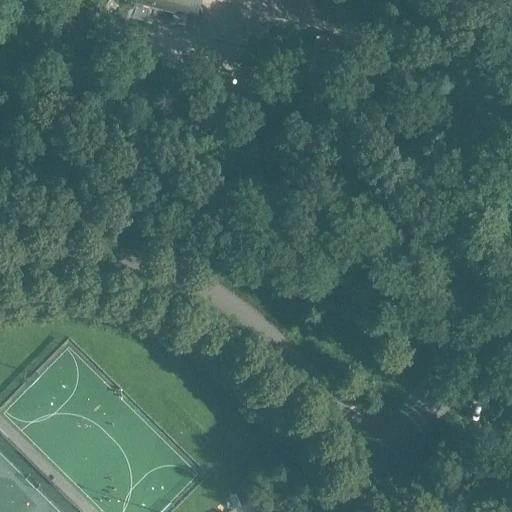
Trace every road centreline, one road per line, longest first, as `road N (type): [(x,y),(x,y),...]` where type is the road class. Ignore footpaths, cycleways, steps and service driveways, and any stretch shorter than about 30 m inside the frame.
road 1 (unknown): [(511,309),(369,262),(156,169),(63,147),(0,145)]
road 2 (unclassified): [(0,252),(100,251),(188,278),(249,316),(441,511)]
